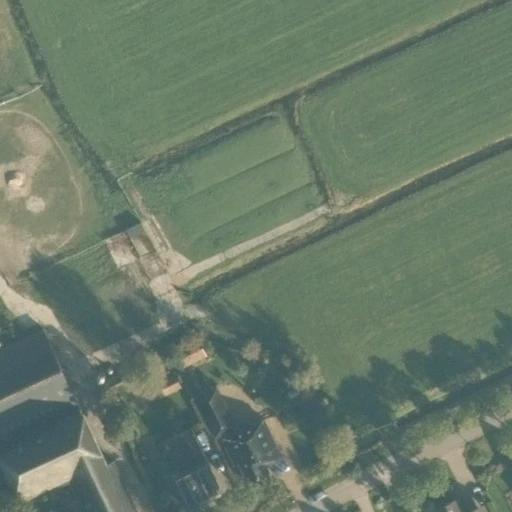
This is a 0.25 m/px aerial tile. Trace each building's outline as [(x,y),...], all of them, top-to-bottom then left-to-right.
[(42,330),(0,350),(0,461),(20,505),(68,483),(82,511),(136,511),(112,461),(104,465),(42,330)] [(206,357),(198,341),(176,352),(184,368),(206,357)] [(159,382),(171,377),(166,365),(154,371),(159,382)] [(181,390),(174,375),(171,377),(159,382),(165,397),(181,390)] [(222,399),(218,389),(217,388),(197,397),(215,437),(236,428),(222,399)] [(263,421),(222,440),(234,465),(238,463),(247,483),(268,473),(265,466),(281,458),(263,421)] [(203,503),(222,494),(190,428),(172,437),(187,470),(167,479),(173,491),(177,489),(187,511),(203,504),(203,503)] [(486,511),(483,507),(472,511),(466,511),(461,499),(433,511),(486,511)]
